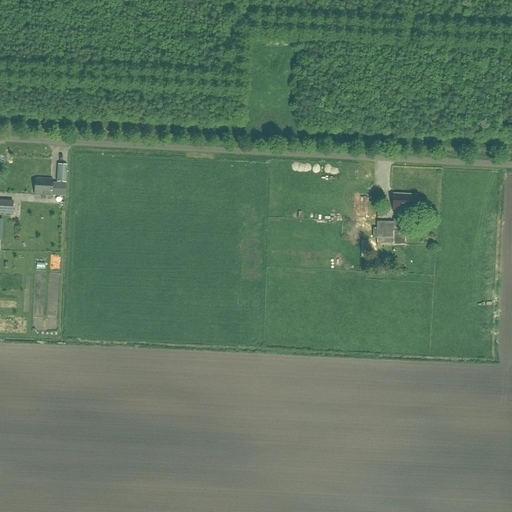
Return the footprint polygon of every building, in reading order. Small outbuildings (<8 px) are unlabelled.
[(66,183),(67,166),(57,165),(56,182),(66,183)] [(35,181),(34,195),(64,196),(65,184),(52,184),(52,180),(37,180),(37,181),(35,181)] [(414,210),(415,194),(391,193),(390,209),(414,210)] [(0,214),(11,215),(12,202),(0,201),(0,214)] [(364,216),(362,201),(354,202),(355,216),(364,216)] [(376,245),(405,245),(405,220),(392,219),(392,222),(375,222),(376,245)]
